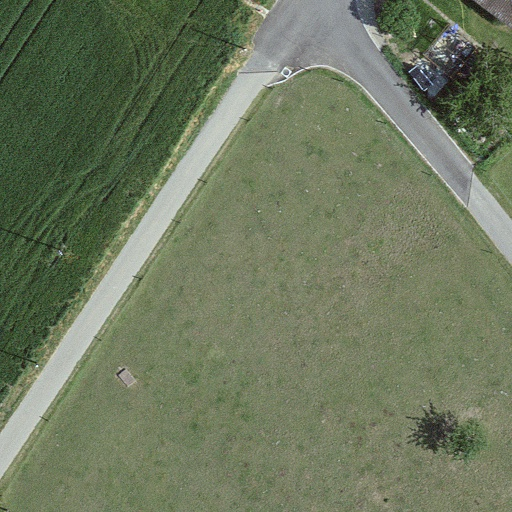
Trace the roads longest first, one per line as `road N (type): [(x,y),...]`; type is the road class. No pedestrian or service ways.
road 1 (track): [(0,460),(307,0)]
road 2 (track): [(511,246),(306,0)]
